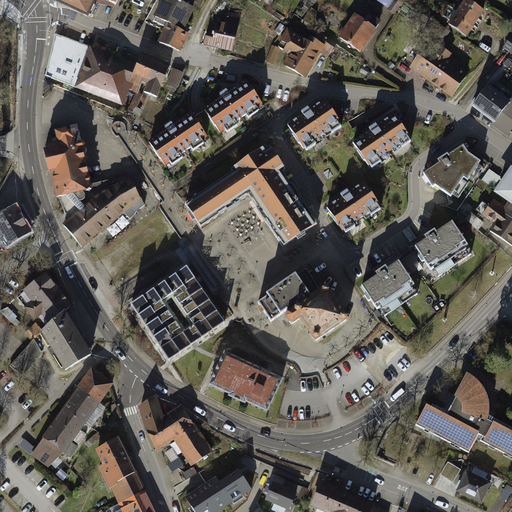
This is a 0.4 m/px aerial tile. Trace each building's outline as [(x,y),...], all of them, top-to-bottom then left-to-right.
[(56,0),(56,1),(93,19),(100,0),(104,0),(117,5),(118,0),(56,0)] [(193,8),(177,0),(165,0),(155,22),(168,28),(170,24),(183,30),(193,8)] [(378,0),(389,9),(396,0),(378,0)] [(469,4),(452,27),(468,38),(484,15),(469,4)] [(216,18),(209,46),(234,52),(241,25),(216,18)] [(360,19),(348,38),(369,50),(380,31),(360,19)] [(168,28),(161,43),(181,52),(190,33),(183,30),(170,24),(168,28)] [(293,31),(282,48),(294,56),(287,68),(309,81),(326,51),(293,31)] [(137,67),(56,35),(46,75),(123,105),(129,87),(137,67)] [(427,47),(412,69),(452,96),(465,77),(445,64),(452,54),(442,47),(437,54),(427,47)] [(272,50),(269,61),(277,63),(280,52),(272,50)] [(129,87),(159,98),(171,66),(142,55),(137,67),(129,87)] [(177,88),(184,73),(175,69),(168,84),(177,88)] [(205,111),(223,137),(265,108),(247,82),(205,111)] [(489,89),(476,107),(497,123),(510,105),(489,89)] [(289,127),(307,153),(345,125),(326,100),(289,127)] [(511,103),(497,123),(511,133),(511,131),(511,103)] [(352,144),(368,167),(412,138),(396,114),(352,144)] [(150,143),(168,170),(210,141),(192,115),(150,143)] [(51,172),(57,194),(65,213),(71,220),(83,212),(94,201),(104,194),(116,187),(110,179),(91,185),(77,127),(57,133),(59,144),(46,148),(51,172)] [(449,194),(452,196),(465,178),(469,182),(481,163),(469,155),(464,146),(425,174),(434,188),(437,187),(449,194)] [(187,205),(202,228),(228,210),(228,211),(241,203),(240,202),(250,196),(251,198),(284,247),(318,225),(285,175),(283,173),(286,171),(271,148),(268,150),(266,147),(231,170),(233,173),(187,205)] [(502,178),(491,169),(482,180),(493,189),(502,178)] [(511,173),(498,191),(511,201),(511,173)] [(83,212),(71,220),(65,225),(82,248),(112,223),(125,212),(131,219),(145,205),(142,198),(140,199),(129,175),(116,181),(119,185),(116,187),(104,194),(94,201),(83,212)] [(329,208),(347,233),(383,208),(365,183),(329,208)] [(496,202),(486,216),(496,224),(490,233),(511,245),(511,243),(511,209),(510,212),(496,202)] [(22,207),(0,220),(0,236),(8,249),(37,231),(22,207)] [(471,248),(454,223),(416,248),(434,274),(471,248)] [(418,288),(400,262),(362,288),(380,314),(418,288)] [(188,266),(127,307),(168,367),(229,326),(188,266)] [(320,289),(307,270),(298,277),(296,274),(282,284),(267,295),(269,297),(259,303),(272,323),(287,311),(289,313),(288,315),(288,317),(289,318),(289,320),(291,321),(292,322),(293,322),(295,322),(297,322),(298,321),(300,320),(301,319),(316,342),(349,320),(328,289),(321,294),(319,290),(320,289)] [(72,306),(45,274),(25,291),(34,301),(26,308),(36,319),(43,313),(51,324),(64,313),(72,306)] [(91,357),(64,313),(51,324),(43,332),(67,371),(91,357)] [(224,353),(210,385),(231,395),(231,396),(246,403),(247,402),(268,411),(283,379),(266,371),(269,365),(235,349),(232,356),(224,353)] [(114,382),(94,368),(80,387),(101,402),(114,382)] [(427,404),(415,423),(469,450),(478,432),(482,434),(480,440),(511,456),(511,426),(487,412),(486,402),(485,395),(480,386),(473,377),(465,372),(455,392),(456,397),(447,410),(435,403),(431,407),(427,404)] [(80,387),(34,457),(55,471),(101,402),(80,387)] [(160,399),(142,406),(160,451),(196,425),(183,407),(167,416),(160,399)] [(197,427),(177,440),(194,467),(215,454),(197,427)] [(394,466),(397,462),(380,453),(389,439),(385,436),(375,455),(394,466)] [(118,440),(97,451),(105,465),(100,467),(111,488),(120,483),(137,474),(118,440)] [(460,473),(448,466),(442,477),(454,483),(460,473)] [(186,499),(195,511),(217,511),(250,491),(238,472),(220,483),(217,478),(186,499)] [(144,491),(137,474),(120,483),(128,499),(144,491)] [(469,474),(459,494),(480,505),(490,485),(469,474)] [(386,511),(326,482),(314,507),(324,511),(386,511)] [(298,493),(275,484),(268,502),(291,511),(298,493)] [(125,502),(129,511),(153,511),(144,491),(128,499),(120,502),(121,504),(125,502)]
